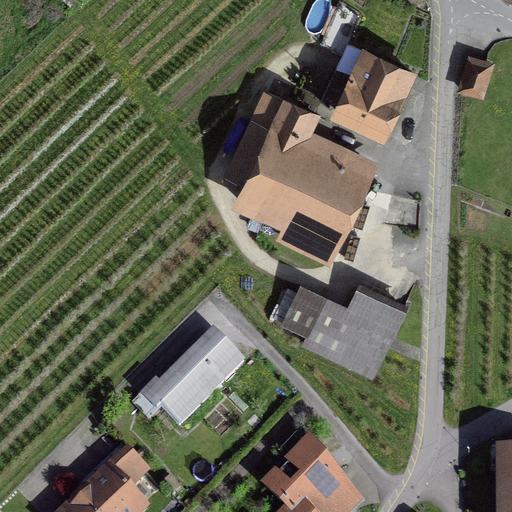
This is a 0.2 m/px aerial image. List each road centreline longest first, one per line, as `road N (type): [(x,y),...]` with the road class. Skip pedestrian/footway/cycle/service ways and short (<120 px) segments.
road 1 (residential): [(431,465),(459,0)]
road 2 (residential): [(38,491),(225,303),(311,402)]
road 3 (residential): [(210,511),(311,402)]
road 4 (residential): [(311,402),(402,506)]
